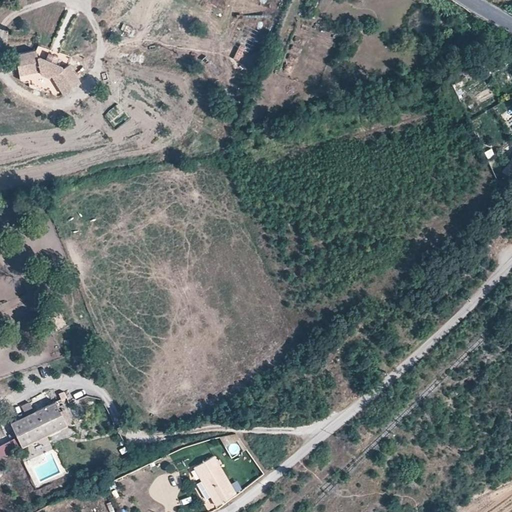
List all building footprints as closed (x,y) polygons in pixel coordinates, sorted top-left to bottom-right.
[(82,83),(70,63),(63,67),(62,65),(56,63),(59,57),(48,52),(45,58),(40,56),(38,56),(36,49),(15,54),(21,80),(27,83),(31,80),(33,85),(46,91),(49,88),(53,94),(58,97),(82,83)] [(511,107),(500,114),(508,129),(511,126),(511,107)] [(486,158),(494,155),(491,147),(483,150),(486,158)] [(61,317),(52,321),(56,329),(65,325),(61,317)] [(10,423),(22,447),(67,425),(56,401),(10,423)] [(236,493),(214,455),(193,467),(201,481),(210,495),(216,505),(236,493)] [(89,469),(82,473),(86,479),(93,475),(89,469)] [(210,495),(201,481),(196,484),(205,498),(210,495)]
